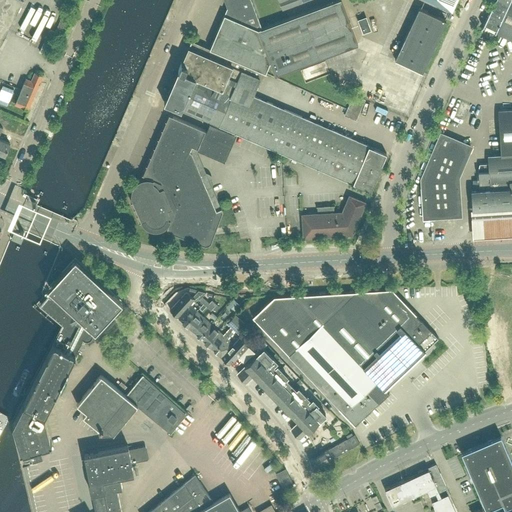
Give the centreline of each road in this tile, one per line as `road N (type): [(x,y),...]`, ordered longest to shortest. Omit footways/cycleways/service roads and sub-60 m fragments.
road 1 (unclassified): [(138,261),(135,290),(271,421),(316,500)]
road 2 (unclassified): [(392,255),(394,183),(478,0)]
road 3 (unclassified): [(86,240),(189,0)]
road 4 (secondary): [(138,261),(197,268),(392,255)]
road 5 (unclassified): [(3,204),(93,0)]
road 6 (unclassified): [(316,500),(511,409)]
road 7 (unknown): [(127,320),(135,342),(173,381),(217,396),(189,438)]
road 8 (unknown): [(440,81),(485,101),(466,224)]
road 9 (unknown): [(68,440),(66,403),(127,320)]
road 10 (secondary): [(392,255),(511,251)]
